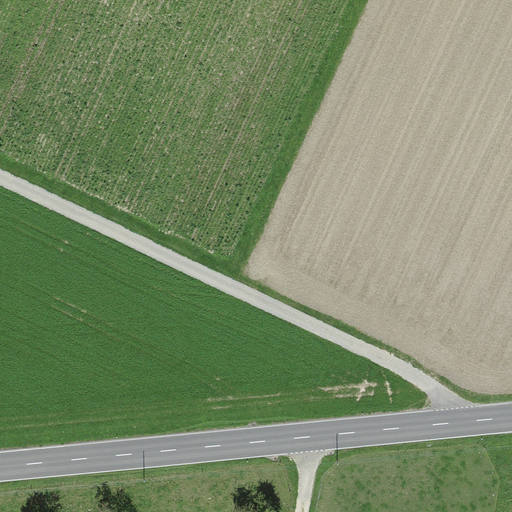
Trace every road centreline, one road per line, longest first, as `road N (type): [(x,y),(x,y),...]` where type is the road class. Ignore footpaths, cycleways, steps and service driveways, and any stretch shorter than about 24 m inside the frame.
road 1 (track): [(0,177),(427,382),(478,421)]
road 2 (primary): [(0,467),(511,417)]
